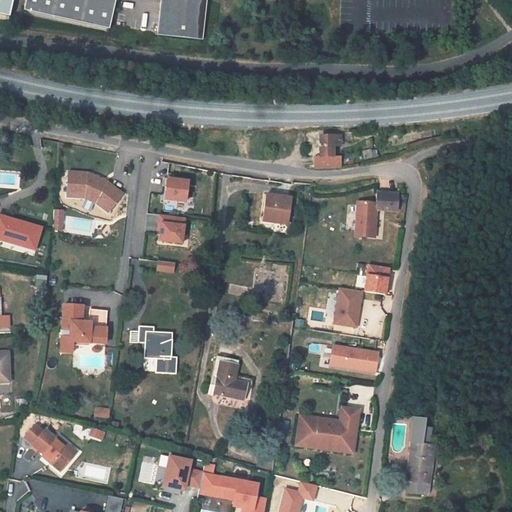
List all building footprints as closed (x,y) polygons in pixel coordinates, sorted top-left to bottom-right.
[(26,0),(24,10),(110,29),(110,26),(115,0),(26,0)] [(315,168),(340,167),(340,156),(333,157),(332,146),(340,146),(340,136),(320,137),(320,157),(315,157),(315,168)] [(373,158),(371,150),(363,151),(365,159),(373,158)] [(150,194),(171,192),(170,181),(149,183),(150,194)] [(376,210),(397,212),(398,195),(377,193),(376,203),(358,202),(356,237),(374,238),(376,210)] [(292,199),(267,195),(263,222),(288,225),(292,199)] [(62,230),(63,210),(53,210),(53,230),(62,230)] [(156,242),(183,243),(184,216),(157,215),(156,242)] [(0,216),(0,239),(35,250),(41,228),(0,216)] [(156,261),(155,272),(173,272),(173,262),(156,261)] [(366,263),(361,291),(384,295),(389,268),(366,263)] [(333,326),(358,327),(361,289),(336,288),(333,326)] [(0,327),(9,327),(8,316),(2,317),(1,297),(0,297),(0,327)] [(73,342),(88,343),(104,344),(107,312),(90,311),(89,318),(82,318),(83,307),(63,306),(60,352),(72,353),(72,346),(73,342)] [(154,328),(139,326),(137,343),(144,344),(143,359),(156,360),(155,373),(175,375),(176,358),(170,357),(172,334),(153,332),(154,328)] [(331,343),(326,367),(374,375),(378,352),(331,343)] [(0,382),(10,382),(8,352),(0,352),(0,382)] [(233,381),(238,361),(216,356),(209,393),(244,401),(248,384),(233,381)] [(93,416),(108,418),(109,410),(95,408),(93,416)] [(342,408),(340,421),(308,416),(305,438),(346,444),(349,423),(356,424),(359,410),(342,408)] [(305,438),(308,416),(300,415),(296,444),(352,452),(356,424),(349,423),(346,444),(305,438)] [(32,445),(44,455),(45,454),(52,459),(50,462),(58,470),(64,464),(66,465),(74,456),(56,441),(57,440),(45,430),(43,432),(35,426),(25,438),(33,444),(32,445)] [(92,429),(90,436),(97,438),(100,431),(92,429)] [(57,440),(56,441),(74,456),(77,452),(59,437),(57,440)] [(411,442),(407,471),(408,471),(413,472),(411,482),(407,481),(405,493),(425,495),(428,492),(430,474),(431,474),(435,445),(411,442)] [(50,462),(52,459),(45,454),(44,455),(43,457),(50,462)] [(184,491),(190,459),(166,454),(160,486),(184,491)] [(212,476),(214,466),(206,464),(204,474),(209,475),(212,476)] [(204,497),(209,475),(204,474),(200,497),(204,497)] [(297,502),(299,494),(284,490),(283,490),(281,498),(297,502)]
